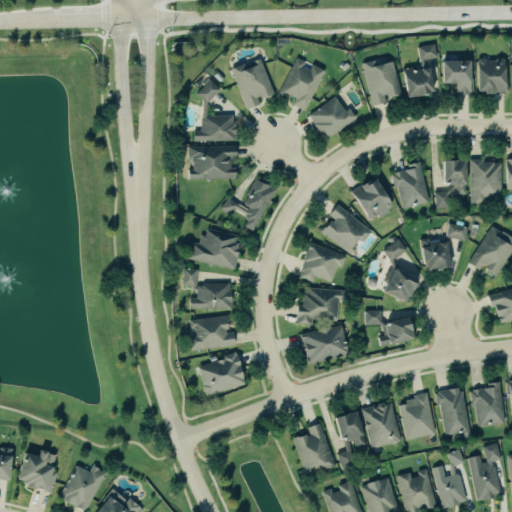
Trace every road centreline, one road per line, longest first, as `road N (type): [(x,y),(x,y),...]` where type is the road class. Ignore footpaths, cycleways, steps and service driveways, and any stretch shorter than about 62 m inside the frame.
road 1 (residential): [(288,400),(273,359),(266,293),(278,239),(315,180),(410,131),(511,127)]
road 2 (secondary): [(149,21),(511,14)]
road 3 (residential): [(179,441),(366,375),(511,348)]
road 4 (tertiary): [(210,511),(165,403),(140,233)]
road 5 (tertiary): [(140,233),(149,21)]
road 6 (tertiary): [(119,21),(134,189)]
